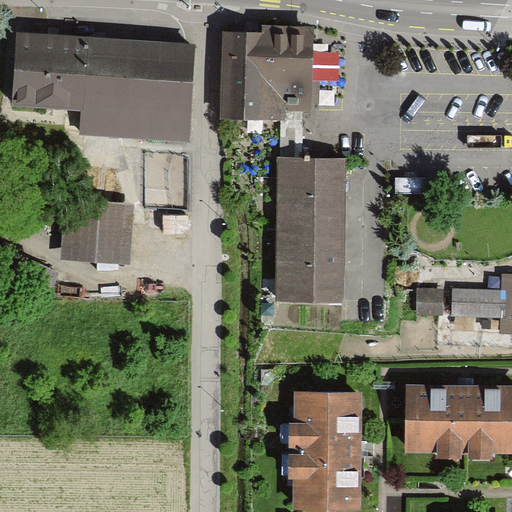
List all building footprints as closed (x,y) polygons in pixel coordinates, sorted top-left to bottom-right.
[(304,113),(313,113),(316,28),(263,26),(263,34),(224,32),(221,119),(281,122),(286,122),(286,112),(304,113)] [(80,136),(191,143),(197,45),(17,33),(12,107),(82,112),(80,136)] [(349,96),(350,41),(320,40),(319,96),(349,96)] [(303,159),(304,113),(286,112),(286,122),(281,122),(281,159),(303,159)] [(276,303),(345,304),(347,160),(303,159),(281,159),(278,159),(276,303)] [(412,179),(397,179),(396,194),(427,195),(428,179),(412,179)] [(112,264),(131,266),(135,205),(65,200),(60,260),(112,264)] [(60,273),(0,245),(0,278),(47,300),(60,273)] [(500,334),(511,334),(511,274),(503,275),(502,290),(453,289),(452,317),(501,319),(500,334)] [(444,289),(418,289),(417,315),(444,316),(444,289)] [(495,456),(511,455),(511,387),(407,386),(406,454),(438,454),(438,461),(463,461),(464,456),(470,456),(470,461),(495,461),(495,456)] [(294,511),(308,511),(362,511),(364,393),(295,393),(295,425),(290,425),(290,450),(293,450),(293,457),(289,457),(289,482),(294,482),(294,511)]
